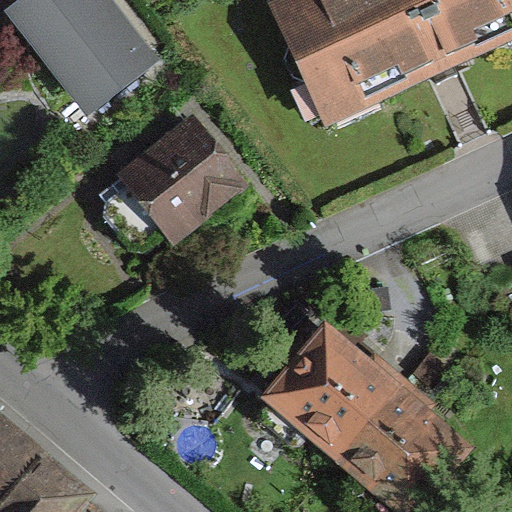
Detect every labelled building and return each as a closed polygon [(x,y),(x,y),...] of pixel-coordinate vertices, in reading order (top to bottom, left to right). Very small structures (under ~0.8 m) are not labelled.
[(159,70),(105,0),(30,0),(6,19),(87,125),(159,70)] [(511,0),(292,0),(270,11),(325,134),(511,50),(511,0)] [(164,243),(175,256),(252,195),(193,121),(117,182),(125,192),(107,207),(107,223),(129,256),(145,258),(164,243)] [(325,327),(257,409),(336,475),(404,393),(325,327)] [(431,511),(480,455),(404,393),(336,475),(379,511),(431,511)] [(0,511),(99,511),(114,494),(0,400),(0,511)]
